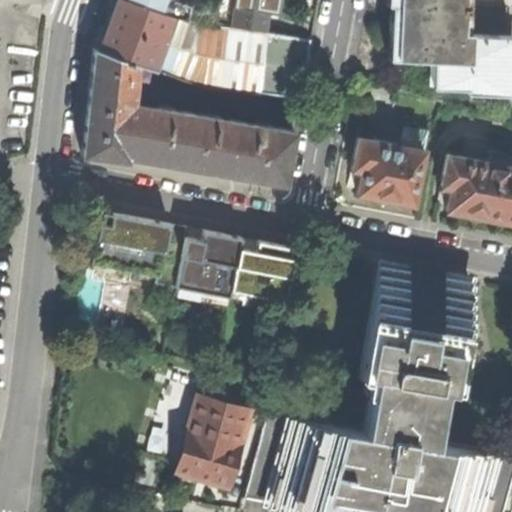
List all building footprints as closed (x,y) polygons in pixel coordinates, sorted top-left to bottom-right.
[(110,0),(103,19),(93,47),(136,63),(155,70),(174,14),(135,0),(110,0)] [(135,0),(174,14),(182,16),(187,2),(181,0),(135,0)] [(233,0),(229,27),(266,32),(270,0),(233,0)] [(466,10),(466,5),(466,4),(461,4),(461,0),(385,0),(386,3),(389,3),(387,57),(417,58),(432,59),(468,61),(469,31),(461,31),(462,10),(466,10)] [(506,7),(466,5),(466,10),(462,10),(461,31),(469,31),(468,61),(432,59),(431,84),(465,86),(465,90),(500,91),(501,86),(503,34),(505,34),(506,7)] [(182,16),(174,14),(155,70),(198,85),(204,88),(259,94),(260,93),(299,98),(310,38),(266,32),(229,27),(223,26),(216,42),(203,37),(208,24),(199,23),(182,16)] [(216,42),(223,26),(208,24),(203,37),(216,42)] [(126,155),(179,165),(189,112),(156,106),(155,112),(131,107),(136,63),(93,47),(89,84),(81,155),(125,159),(126,155)] [(511,86),(501,86),(500,91),(499,113),(511,116),(511,86)] [(221,172),(284,183),(294,130),(189,112),(179,165),(221,172)] [(394,199),(410,203),(425,130),(402,126),(399,145),(356,136),(350,167),(360,169),(355,192),(372,195),(371,199),(380,201),(393,203),(394,199)] [(482,215),(500,219),(511,156),(511,147),(491,144),(490,149),(487,161),(446,153),(439,185),(449,187),(444,209),(462,212),(467,216),(471,217),(476,218),(482,215)] [(511,156),(500,219),(511,221),(511,156)] [(110,219),(98,216),(89,262),(156,275),(165,222),(122,214),(120,221),(110,219)] [(186,226),(165,222),(156,275),(154,282),(174,286),(184,235),(186,226)] [(201,229),(194,227),(186,226),(184,235),(200,238),(201,229)] [(184,235),(174,286),(228,296),(230,289),(238,246),(239,236),(201,229),(200,238),(184,235)] [(247,237),(239,236),(238,246),(254,249),(256,239),(247,237)] [(256,239),(254,249),(292,256),(294,246),(256,239)] [(254,249),(238,246),(230,289),(263,295),(262,302),(283,306),(292,256),(254,249)] [(371,314),(460,329),(469,280),(380,263),(371,314)] [(452,370),(460,329),(371,314),(363,354),(366,355),(364,370),(371,372),(361,426),(429,438),(439,383),(446,385),(449,370),(452,370)] [(200,479),(227,486),(249,407),(225,400),(228,391),(221,389),(218,398),(195,391),(172,471),(200,479)] [(501,511),(511,475),(511,452),(429,438),(361,426),(266,409),(259,438),(242,497),(282,504),(327,511),(501,511)]
